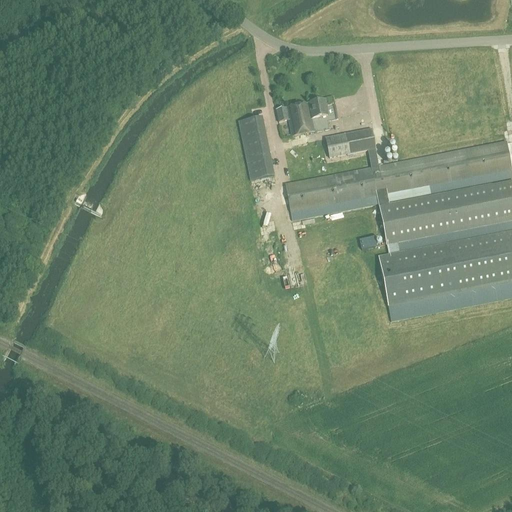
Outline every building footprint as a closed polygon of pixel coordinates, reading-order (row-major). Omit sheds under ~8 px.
[(324,101),(308,104),(311,120),(327,116),(324,101)] [(311,120),(308,104),(276,111),(278,123),(288,121),(292,138),(314,133),(311,120)] [(274,177),(262,118),(238,123),(250,182),(274,177)] [(386,246),(388,255),(400,253),(398,244),(511,221),(511,175),(427,192),(428,197),(389,205),(387,195),(511,171),(506,144),(378,168),(371,131),(325,140),(329,159),(367,152),(371,170),(285,186),(290,213),(377,196),(386,246)] [(388,308),(511,283),(511,231),(400,253),(388,255),(378,257),(388,308)] [(374,238),(359,241),(361,251),(376,248),(374,238)]
